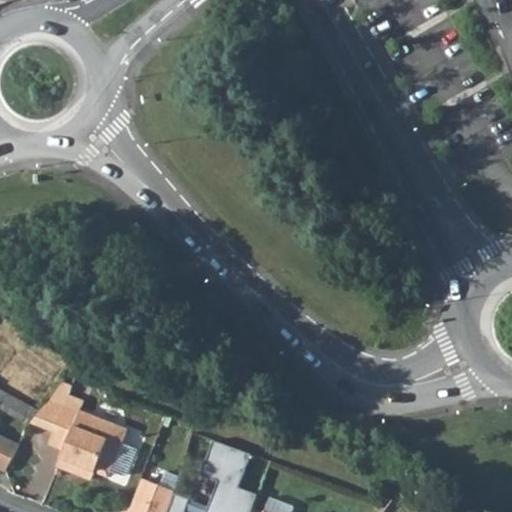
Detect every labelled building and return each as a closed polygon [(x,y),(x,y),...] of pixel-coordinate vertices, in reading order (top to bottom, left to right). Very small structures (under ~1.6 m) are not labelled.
[(62,383),(50,399),(38,414),(32,421),(54,429),(69,435),(64,449),(57,465),(92,479),(95,470),(108,475),(110,470),(121,475),(125,473),(134,451),(133,447),(121,442),(126,429),(79,410),(83,401),(67,395),(71,386),(62,383)] [(38,414),(0,390),(0,409),(28,426),(32,421),(38,414)] [(69,435),(54,429),(49,443),(64,449),(69,435)] [(252,453),(215,440),(201,474),(218,481),(206,511),(250,511),(258,493),(239,486),(252,453)] [(152,465),(148,475),(177,486),(181,476),(152,465)] [(166,511),(175,491),(144,479),(131,511),(166,511)] [(185,511),(190,496),(175,492),(169,511),(185,511)]
